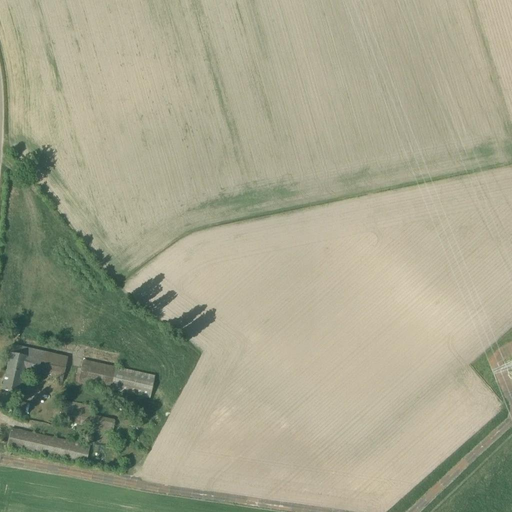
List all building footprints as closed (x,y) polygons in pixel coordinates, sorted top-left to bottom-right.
[(63,378),(68,358),(12,345),(2,390),(18,394),(22,377),(24,370),(37,373),(63,378)] [(154,377),(83,360),(78,383),(149,399),(154,377)] [(36,380),(37,373),(24,370),(22,377),(36,380)] [(14,411),(25,413),(27,403),(16,401),(14,411)] [(115,421),(91,415),(93,407),(64,401),(59,421),(112,432),(115,421)] [(86,465),(90,448),(11,429),(7,448),(86,465)]
